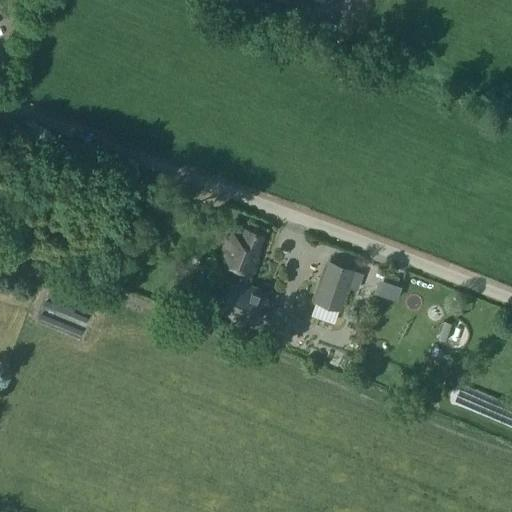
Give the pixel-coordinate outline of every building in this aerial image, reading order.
[(231,0),(282,17),(287,0),(231,0)] [(317,45),(309,65),(351,82),(359,62),(317,45)] [(251,277),(259,257),(254,255),(262,234),(245,228),(242,236),(229,231),(217,264),(236,271),(233,277),(231,277),(219,309),(252,321),(264,289),(246,283),(249,276),(251,277)] [(353,267),(330,259),(317,300),(339,307),(347,285),(357,288),(363,272),(352,269),(353,267)] [(384,277),(380,292),(403,297),(406,282),(384,277)]
